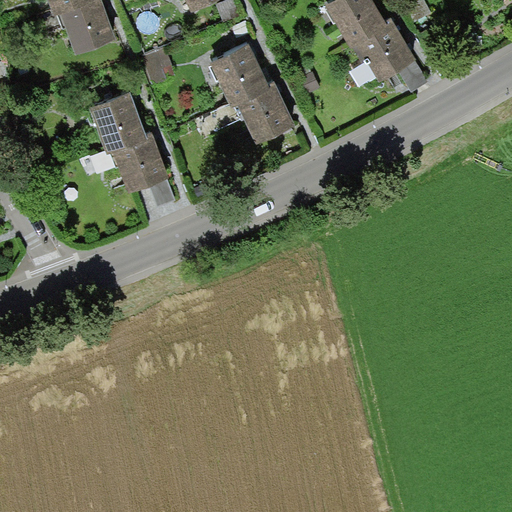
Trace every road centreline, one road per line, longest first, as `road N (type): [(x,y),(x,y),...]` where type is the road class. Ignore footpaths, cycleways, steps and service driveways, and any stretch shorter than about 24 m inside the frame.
road 1 (residential): [(511,67),(327,170),(60,285)]
road 2 (residential): [(60,285),(0,173)]
